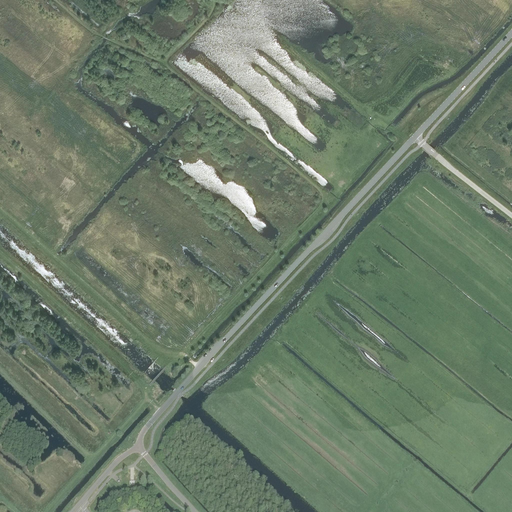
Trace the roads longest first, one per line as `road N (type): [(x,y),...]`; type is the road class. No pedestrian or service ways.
road 1 (track): [(182,353),(320,209),(323,196),(163,62)]
road 2 (tertiary): [(137,447),(145,427),(414,136)]
road 3 (track): [(0,367),(92,459),(138,411),(145,391)]
road 4 (track): [(155,348),(0,209)]
road 5 (track): [(145,391),(0,253)]
road 6 (tertiary): [(414,136),(511,33)]
road 7 (track): [(53,0),(89,29),(163,62)]
road 8 (unclassified): [(511,216),(414,136)]
